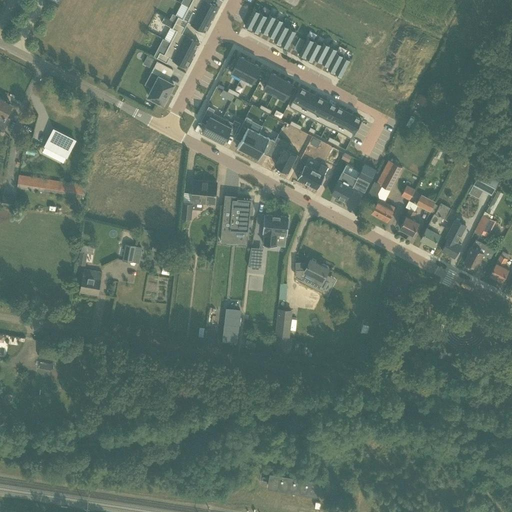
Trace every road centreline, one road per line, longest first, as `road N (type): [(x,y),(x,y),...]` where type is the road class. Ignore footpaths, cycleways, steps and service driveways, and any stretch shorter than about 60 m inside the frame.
road 1 (unclassified): [(511,404),(0,316)]
road 2 (residential): [(511,307),(306,199)]
road 3 (unclassified): [(167,127),(0,43)]
road 4 (residential): [(221,31),(382,118)]
road 5 (unclassified): [(306,199),(167,127)]
